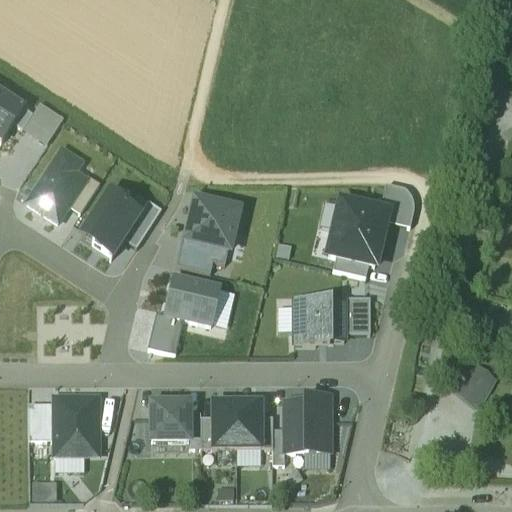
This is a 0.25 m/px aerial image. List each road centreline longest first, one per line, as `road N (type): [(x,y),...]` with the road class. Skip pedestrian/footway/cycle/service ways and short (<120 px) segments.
road 1 (residential): [(378,382),(430,178),(181,182)]
road 2 (residential): [(133,378),(378,382)]
road 3 (track): [(186,163),(225,0)]
road 4 (residential): [(0,235),(23,235),(129,303)]
road 5 (residential): [(0,378),(133,378)]
road 6 (residential): [(348,511),(378,382)]
road 7 (residential): [(129,303),(181,182)]
